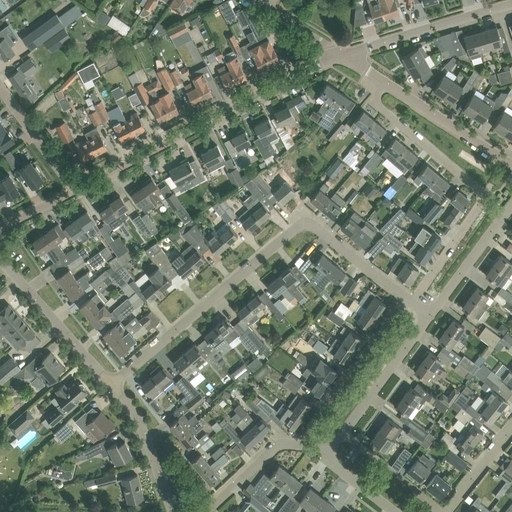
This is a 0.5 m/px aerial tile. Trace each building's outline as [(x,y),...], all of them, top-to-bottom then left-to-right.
[(151,12),(158,2),(154,0),(148,0),(144,7),(151,12)] [(191,0),(172,0),(170,5),(182,13),(185,8),(189,11),(194,2),(191,0)] [(227,22),(237,17),(227,0),(218,5),(227,22)] [(374,22),(385,18),(378,0),(373,0),(368,2),(374,22)] [(378,0),(385,18),(400,13),(397,6),(399,5),(397,0),(378,0)] [(357,8),(357,4),(347,4),(347,24),(360,23),(360,8),(357,8)] [(100,11),(96,17),(106,24),(112,15),(104,10),(103,12),(100,11)] [(31,50),(64,26),(56,15),(23,39),(31,50)] [(113,15),(107,24),(125,36),(131,27),(113,15)] [(193,28),(201,24),(197,17),(190,21),(193,28)] [(258,18),(249,23),(253,32),(253,31),(270,65),(280,60),(273,47),(269,39),(266,34),(258,18)] [(192,38),(184,21),(167,30),(171,38),(179,34),(183,42),(192,38)] [(490,28),(485,30),(491,48),(492,52),(496,51),(495,46),(502,44),(496,24),(490,26),(490,28)] [(11,31),(7,26),(0,30),(0,53),(0,54),(5,60),(15,53),(11,48),(15,44),(8,34),(11,31)] [(64,28),(51,37),(58,47),(71,37),(64,28)] [(491,48),(485,30),(481,31),(480,29),(474,31),(480,51),(491,48)] [(126,36),(132,44),(139,38),(133,31),(126,36)] [(268,66),(270,65),(253,31),(253,32),(247,34),(251,42),(252,41),(254,46),(249,49),(260,70),(262,69),(264,71),(268,68),(268,66)] [(456,31),(450,33),(453,42),(457,54),(456,54),(457,56),(463,54),(459,40),(456,31)] [(480,51),(474,31),(468,33),(468,35),(463,36),(464,39),(459,40),(463,54),(457,56),(458,56),(459,60),(466,58),(465,53),(469,52),(471,59),(482,56),(480,51)] [(457,54),(453,42),(450,33),(440,36),(445,50),(449,49),(451,55),(456,53),(456,54),(457,54)] [(235,52),(241,49),(233,35),(227,38),(235,52)] [(418,47),(402,57),(404,61),(403,62),(406,68),(424,58),(427,56),(422,45),(418,47)] [(217,59),(223,56),(219,49),(214,52),(217,59)] [(236,82),(246,77),(240,65),(241,64),(237,55),(230,59),(227,53),(223,56),(230,70),(236,82)] [(458,60),(453,57),(444,66),(448,70),(458,60)] [(36,67),(30,58),(17,68),(18,70),(8,77),(27,105),(38,97),(25,78),(33,73),(31,70),(36,67)] [(424,58),(406,68),(409,74),(411,73),(413,77),(419,74),(424,82),(433,73),(430,68),(424,58)] [(101,75),(95,63),(79,71),(85,83),(101,75)] [(181,67),(183,75),(191,73),(188,65),(181,67)] [(236,82),(230,70),(227,71),(224,66),(218,69),(220,74),(227,87),(236,82)] [(165,67),(157,71),(167,89),(174,85),(165,67)] [(175,69),(169,72),(176,84),(181,81),(175,69)] [(511,76),(510,69),(497,73),(501,84),(511,81),(511,76)] [(76,70),(60,86),(63,91),(78,75),(76,70)] [(199,70),(190,74),(196,87),(203,100),(204,99),(205,100),(211,97),(211,96),(212,95),(206,82),(208,81),(203,71),(200,73),(199,70)] [(463,97),(472,85),(479,74),(474,70),(466,81),(463,87),(452,81),(442,96),(452,103),(458,94),(463,97)] [(137,72),(129,74),(133,85),(141,82),(137,72)] [(479,74),(472,85),(477,88),(484,77),(479,74)] [(495,74),(488,76),(489,81),(493,84),(497,82),(495,74)] [(442,96),(452,81),(443,75),(433,91),(442,96)] [(80,79),(77,81),(83,93),(86,91),(80,79)] [(158,80),(152,83),(156,91),(162,88),(159,81),(158,80)] [(142,82),(134,87),(143,104),(151,100),(142,82)] [(159,96),(156,91),(152,83),(145,86),(150,94),(151,93),(155,101),(150,103),(153,109),(159,122),(169,117),(159,96)] [(203,100),(196,87),(193,88),(190,83),(184,86),(187,91),(187,92),(193,104),(203,100)] [(331,103),(339,92),(326,84),(319,95),(325,100),(321,106),(316,113),(317,113),(314,117),(319,120),(322,117),(325,112),(326,110),(330,103),(331,103)] [(119,86),(110,91),(115,100),(124,96),(119,86)] [(511,87),(508,93),(501,104),(506,107),(506,106),(511,98),(511,87)] [(61,90),(55,93),(59,100),(65,97),(61,90)] [(102,121),(110,117),(95,90),(88,93),(96,110),(102,121)] [(159,96),(169,117),(179,112),(168,91),(159,96)] [(326,110),(325,112),(332,117),(338,109),(347,115),(355,103),(339,92),(331,103),(330,103),(326,110)] [(482,100),(472,116),(482,122),(491,109),(496,112),(501,104),(508,93),(500,92),(496,97),(494,101),(485,96),(482,100)] [(472,116),(482,100),(473,94),(463,110),(472,116)] [(118,99),(122,109),(131,104),(127,95),(118,99)] [(293,111),(305,104),(301,96),(288,102),(293,111)] [(68,101),(73,111),(80,107),(74,97),(68,101)] [(285,130),(282,125),(289,122),(291,127),(297,124),(288,106),(274,113),(280,125),(276,128),(287,149),(294,143),(287,129),(285,130)] [(96,110),(88,114),(94,125),(102,121),(96,110)] [(366,131),(375,120),(363,111),(350,127),(355,131),(359,125),(366,131)] [(502,135),(511,118),(511,116),(503,111),(493,127),(497,130),(496,131),(502,135)] [(126,121),(133,135),(145,129),(137,112),(130,116),(131,118),(126,121)] [(113,124),(121,141),(126,138),(127,140),(133,137),(132,135),(133,135),(126,121),(123,115),(116,119),(117,122),(113,124)] [(511,118),(502,135),(507,139),(508,137),(511,139),(511,118)] [(260,137),(254,140),(263,158),(270,154),(267,149),(270,148),(268,143),(278,137),(274,130),(268,119),(254,126),(260,137)] [(341,136),(338,133),(344,125),(338,120),(325,136),(331,141),(332,139),(336,142),(341,136)] [(375,120),(366,131),(372,136),(367,141),(373,146),(386,130),(375,120)] [(64,143),(72,138),(64,122),(56,126),(64,143)] [(107,148),(96,126),(84,132),(88,140),(95,154),(107,148)] [(0,150),(14,140),(12,138),(13,137),(9,131),(8,132),(6,129),(0,134),(0,150)] [(232,140),(225,143),(236,164),(249,158),(247,153),(243,146),(251,142),(245,131),(231,138),(232,140)] [(395,137),(381,153),(393,163),(406,147),(395,137)] [(83,160),(95,154),(88,140),(83,143),(82,140),(75,144),(83,160)] [(211,171),(226,163),(217,145),(208,150),(206,149),(202,151),(202,153),(201,153),(211,171)] [(418,156),(406,147),(393,163),(404,172),(418,156)] [(459,157),(485,169),(490,159),(464,147),(459,157)] [(11,150),(4,155),(14,167),(20,162),(11,150)] [(365,164),(358,172),(363,177),(370,169),(381,156),(376,151),(365,164)] [(347,153),(343,159),(352,167),(357,161),(347,153)] [(326,173),(333,179),(345,164),(338,159),(326,173)] [(188,160),(169,170),(177,185),(190,179),(194,185),(206,179),(200,167),(193,171),(188,160)] [(34,167),(30,161),(14,172),(19,180),(24,176),(32,187),(35,185),(36,187),(42,183),(40,181),(43,180),(38,173),(40,172),(36,166),(34,167)] [(429,184),(438,174),(427,164),(418,175),(413,180),(418,184),(423,179),(429,184)] [(235,187),(243,183),(235,168),(227,173),(235,187)] [(265,195),(272,189),(259,173),(251,179),(265,195)] [(407,177),(402,173),(391,186),(396,190),(407,177)] [(274,192),(283,202),(295,192),(279,174),(274,178),(281,186),(274,192)] [(440,194),(449,183),(438,174),(429,184),(424,190),(435,199),(440,194)] [(19,192),(9,175),(0,179),(0,198),(1,200),(6,196),(7,198),(11,196),(12,198),(19,194),(18,192),(19,192)] [(142,184),(141,185),(142,187),(155,205),(156,207),(158,206),(161,204),(160,202),(162,201),(161,201),(165,198),(173,210),(174,210),(182,204),(173,192),(172,193),(168,188),(163,192),(161,190),(160,191),(151,178),(142,184)] [(271,213),(263,204),(259,200),(264,196),(250,179),(244,184),(256,198),(247,206),(249,208),(261,221),(271,213)] [(405,180),(401,185),(406,189),(410,184),(405,180)] [(321,208),(330,198),(323,192),(328,187),(324,183),(310,199),(321,208)] [(371,185),(364,193),(368,196),(375,188),(371,185)] [(142,187),(132,194),(144,212),(155,205),(142,187)] [(355,190),(347,200),(352,204),(360,195),(355,190)] [(455,204),(442,222),(451,228),(463,210),(462,209),(470,200),(458,191),(450,200),(455,204)] [(127,217),(122,211),(128,207),(120,196),(111,202),(123,220),(127,217)] [(330,198),(321,208),(333,218),(347,202),(341,197),(336,203),(330,198)] [(425,219),(425,220),(430,224),(431,224),(432,223),(450,202),(444,197),(429,216),(428,216),(425,219)] [(232,218),(237,215),(223,198),(218,201),(232,218)] [(432,199),(420,215),(425,219),(428,216),(438,204),(432,199)] [(227,223),(232,218),(218,201),(212,206),(227,223)] [(109,203),(99,210),(106,221),(107,221),(112,228),(118,224),(121,230),(121,231),(126,239),(132,235),(122,221),(109,203)] [(249,208),(238,217),(249,231),(261,221),(249,208)] [(399,208),(378,230),(384,235),(387,231),(389,230),(394,224),(405,213),(399,208)] [(408,210),(405,215),(420,225),(424,219),(410,210),(409,209),(408,210)] [(78,217),(76,219),(89,236),(91,235),(99,229),(87,211),(78,217)] [(352,237),(361,226),(354,221),(359,215),(354,211),(350,217),(341,227),(352,237)] [(155,225),(146,213),(142,217),(150,228),(155,225)] [(150,228),(142,217),(140,214),(132,220),(134,222),(142,233),(144,232),(147,237),(153,233),(150,228)] [(67,225),(66,226),(74,237),(79,243),(89,236),(76,219),(72,222),(71,221),(66,224),(67,225)] [(361,226),(352,237),(363,246),(372,236),(377,230),(372,226),(366,221),(361,226)] [(230,227),(229,227),(225,223),(216,231),(227,245),(238,236),(230,227)] [(45,233),(44,234),(65,266),(67,264),(80,255),(77,252),(74,248),(64,254),(56,242),(66,235),(64,232),(58,224),(45,233)] [(389,230),(387,231),(393,235),(398,227),(394,224),(389,230)] [(194,225),(189,229),(200,241),(203,238),(209,245),(216,254),(227,245),(216,231),(214,229),(204,237),(194,225)] [(441,238),(432,232),(425,227),(417,240),(432,251),(441,238)] [(191,244),(181,252),(194,268),(205,259),(198,251),(194,246),(200,241),(189,229),(183,234),(191,244)] [(384,235),(381,238),(386,241),(396,248),(399,250),(404,242),(393,235),(387,231),(384,235)] [(44,234),(33,242),(41,253),(45,250),(54,262),(50,265),(55,273),(56,272),(65,266),(44,234)] [(110,236),(105,239),(117,256),(109,261),(108,262),(115,271),(115,270),(116,270),(118,269),(123,265),(128,262),(122,254),(124,252),(115,239),(113,240),(110,236)] [(115,239),(124,252),(127,250),(118,237),(115,239)] [(388,243),(380,238),(368,251),(375,258),(388,243)] [(424,262),(432,251),(417,240),(409,251),(424,262)] [(161,248),(155,253),(165,265),(170,261),(183,277),(194,268),(181,252),(171,261),(161,248)] [(101,252),(86,262),(92,270),(106,260),(101,252)] [(150,274),(148,276),(153,281),(161,291),(172,281),(161,269),(165,265),(155,253),(150,257),(158,266),(150,274)] [(314,287),(333,263),(322,254),(314,263),(320,269),(310,281),(312,284),(312,285),(314,287)] [(65,266),(56,272),(59,276),(57,277),(65,288),(76,280),(68,270),(71,268),(72,269),(84,261),(82,259),(80,255),(67,264),(65,266)] [(494,265),(509,277),(511,273),(511,263),(501,255),(494,265)] [(409,283),(419,270),(399,257),(390,270),(409,283)] [(303,274),(313,262),(308,258),(299,268),(303,274)] [(332,299),(322,288),(330,277),(337,283),(345,273),(333,263),(314,287),(322,296),(328,303),(332,299)] [(118,269),(116,270),(128,283),(136,292),(140,296),(143,299),(144,299),(147,296),(150,300),(161,291),(153,281),(142,290),(142,289),(133,279),(134,278),(123,265),(118,269)] [(502,287),(509,277),(494,265),(486,275),(502,287)] [(307,299),(292,281),(298,276),(290,267),(278,277),(298,300),(301,304),(307,299)] [(94,288),(110,275),(105,270),(90,283),(94,288)] [(110,275),(94,288),(98,292),(98,293),(114,279),(121,288),(128,283),(116,270),(115,270),(115,271),(110,275)] [(85,289),(90,285),(87,280),(90,277),(86,273),(76,280),(65,288),(72,298),(85,289)] [(278,277),(267,286),(275,296),(280,292),(285,298),(288,301),(290,299),(293,303),(298,300),(278,277)] [(349,277),(339,290),(347,297),(352,291),(358,283),(349,277)] [(493,299),(488,295),(477,287),(470,297),(485,309),(489,305),(493,299)] [(511,303),(511,296),(510,295),(511,294),(503,288),(502,291),(500,289),(497,293),(511,303)] [(385,304),(373,296),(375,294),(368,289),(363,296),(364,297),(359,304),(360,304),(377,316),(385,304)] [(92,297),(80,307),(89,317),(101,307),(104,304),(105,303),(96,293),(92,297)] [(511,303),(497,293),(506,300),(502,305),(511,312),(511,303)] [(265,303),(259,296),(258,294),(247,303),(259,317),(265,312),(261,307),(265,303)] [(478,319),(485,309),(470,297),(462,308),(473,316),(478,319)] [(127,298),(113,310),(117,316),(131,303),(127,299),(127,298)] [(279,298),(273,303),(282,314),(288,309),(282,301),(279,298)] [(356,309),(354,312),(341,302),(334,312),(344,319),(348,314),(351,316),(368,328),(377,316),(360,304),(356,309)] [(115,325),(103,335),(112,345),(128,331),(131,328),(128,324),(127,326),(122,320),(122,319),(135,308),(131,303),(117,316),(121,320),(115,325)] [(252,323),(259,317),(247,303),(236,312),(248,326),(251,322),(252,323)] [(279,321),(284,316),(282,314),(273,303),(268,307),(279,321)] [(4,335),(22,319),(8,304),(0,311),(0,319),(6,326),(1,331),(4,335)] [(101,307),(89,317),(97,327),(112,314),(104,304),(101,307)] [(344,319),(334,312),(331,310),(326,317),(339,326),(344,319)] [(145,316),(140,320),(143,324),(144,325),(148,330),(153,326),(159,321),(151,311),(145,316)] [(239,334),(233,327),(226,318),(214,327),(226,341),(227,341),(228,343),(239,334)] [(17,350),(23,345),(29,351),(41,341),(22,319),(4,335),(17,350)] [(466,339),(460,334),(464,328),(453,320),(446,330),(463,343),(466,339)] [(507,329),(501,324),(496,330),(503,335),(507,329)] [(342,342),(353,350),(362,338),(344,326),(340,331),(346,336),(342,342)] [(498,344),(501,338),(485,326),(482,332),(498,344)] [(216,350),(226,341),(214,327),(204,336),(215,349),(211,353),(220,364),(224,360),(216,350)] [(245,332),(259,348),(263,344),(250,328),(245,332)] [(459,348),(463,343),(446,330),(438,340),(449,348),(453,343),(459,348)] [(128,331),(112,345),(120,354),(135,341),(131,337),(132,335),(128,331)] [(252,353),(259,348),(245,332),(239,337),(252,353)] [(496,345),(498,344),(482,332),(478,337),(489,345),(481,356),(485,359),(494,349),(493,348),(496,345)] [(511,345),(511,337),(506,333),(503,337),(511,345)] [(312,347),(322,354),(328,347),(317,340),(311,336),(307,343),(312,347)] [(511,353),(511,345),(503,337),(502,339),(501,338),(498,344),(496,345),(499,347),(503,343),(509,348),(507,349),(511,353)] [(353,350),(342,342),(336,338),(327,350),(345,362),(353,350)] [(206,357),(202,353),(195,344),(184,353),(196,366),(206,358),(216,371),(221,366),(219,364),(220,364),(211,353),(206,357)] [(308,352),(307,353),(321,363),(326,357),(322,354),(312,347),(308,352)] [(34,358),(15,375),(23,385),(37,372),(49,385),(58,377),(56,374),(64,367),(50,352),(45,356),(38,362),(34,358)] [(451,360),(441,352),(437,358),(429,352),(422,362),(440,375),(443,370),(436,365),(440,360),(447,365),(451,360)] [(195,367),(196,366),(184,353),(174,362),(184,375),(180,379),(195,396),(199,393),(187,378),(188,377),(189,377),(191,377),(197,373),(197,370),(195,367)] [(309,360),(301,353),(296,359),(305,366),(309,360)] [(258,356),(249,364),(254,370),(264,362),(258,356)] [(0,387),(21,369),(11,358),(0,367),(0,387)] [(474,363),(472,365),(462,358),(458,363),(469,372),(473,374),(475,371),(476,372),(478,370),(481,365),(480,367),(474,363)] [(327,364),(322,370),(311,362),(307,368),(328,383),(336,371),(327,364)] [(440,375),(422,362),(415,372),(425,380),(429,375),(437,381),(440,376),(440,375)] [(246,365),(231,377),(237,383),(251,371),(246,365)] [(480,367),(478,370),(482,372),(485,375),(486,376),(490,372),(481,365),(480,367)] [(265,366),(253,376),(258,382),(270,371),(265,366)] [(511,387),(511,371),(507,367),(499,377),(491,370),(490,372),(486,376),(499,386),(504,381),(511,387)] [(171,377),(169,375),(163,368),(152,377),(162,390),(173,380),(171,377)] [(319,395),(328,383),(307,368),(302,374),(307,378),(308,377),(314,382),(309,388),(319,395)] [(482,372),(478,377),(492,389),(483,399),(499,412),(507,402),(497,393),(498,392),(496,391),(499,386),(486,376),(485,375),(482,372)] [(286,378),(299,388),(303,382),(291,373),(286,378)] [(152,377),(141,386),(152,399),(152,398),(162,390),(152,377)] [(295,393),(299,388),(286,378),(282,384),(295,393)] [(185,404),(195,396),(180,379),(175,383),(185,395),(179,400),(183,405),(185,404)] [(81,384),(79,385),(77,383),(75,384),(72,381),(66,386),(64,384),(56,391),(65,400),(46,417),(53,425),(77,403),(76,402),(86,392),(83,389),(84,387),(83,386),(82,384),(81,384)] [(438,399),(428,391),(417,383),(413,389),(411,387),(403,398),(415,406),(418,409),(426,399),(444,412),(448,406),(439,399),(438,399)] [(475,418),(479,412),(470,405),(469,406),(465,403),(468,399),(465,396),(470,390),(466,386),(454,401),(475,418)] [(450,406),(453,401),(460,392),(454,388),(447,397),(443,393),(439,399),(448,406),(449,406),(450,406)] [(230,393),(224,391),(222,397),(228,399),(230,393)] [(191,411),(205,399),(199,393),(195,396),(185,404),(191,411)] [(302,398),(301,398),(296,394),(288,406),(303,417),(311,405),(302,398)] [(239,404),(234,409),(237,412),(260,437),(271,426),(266,421),(270,417),(271,417),(269,416),(257,404),(250,397),(245,403),(257,414),(257,413),(259,415),(254,420),(239,404)] [(161,409),(152,398),(152,399),(148,402),(157,413),(161,409)] [(263,398),(257,404),(269,416),(276,408),(263,398)] [(407,416),(415,406),(403,398),(396,408),(407,416)] [(491,422),(499,412),(483,399),(478,406),(483,410),(480,413),(491,422)] [(474,418),(475,418),(454,401),(453,401),(450,406),(457,412),(454,416),(465,424),(459,431),(474,443),(483,433),(469,422),(473,417),(474,418)] [(218,402),(213,407),(216,410),(221,406),(218,402)] [(283,402),(278,409),(281,415),(279,418),(284,422),(293,429),(303,417),(288,406),(283,402)] [(27,410),(8,426),(15,434),(33,417),(27,410)] [(85,412),(78,419),(75,421),(86,434),(90,430),(98,439),(105,433),(106,434),(115,425),(109,418),(108,419),(101,411),(92,419),(85,412)] [(164,412),(159,416),(163,421),(168,417),(164,412)] [(237,412),(231,418),(246,433),(240,438),(247,445),(249,447),(260,437),(237,412)] [(179,437),(199,420),(198,420),(194,415),(188,420),(183,414),(179,417),(169,425),(179,437)] [(446,421),(441,417),(437,421),(442,425),(445,424),(446,421)] [(379,429),(393,440),(401,428),(387,418),(379,429)] [(425,428),(411,419),(407,425),(411,427),(425,438),(429,433),(424,429),(425,428)] [(196,449),(210,438),(206,433),(198,440),(193,434),(203,425),(199,420),(179,437),(189,448),(192,445),(196,449)] [(227,423),(222,427),(231,436),(233,439),(238,435),(235,432),(227,423)] [(61,431),(65,435),(73,428),(69,424),(61,431)] [(411,427),(406,433),(420,444),(425,438),(411,427)] [(391,443),(393,440),(379,429),(371,441),(387,453),(393,445),(391,443)] [(475,445),(474,443),(459,431),(464,435),(460,440),(454,436),(453,438),(446,432),(439,441),(447,447),(451,441),(466,453),(470,449),(471,449),(475,445)] [(426,448),(435,438),(429,433),(425,438),(420,444),(426,448)] [(125,461),(132,457),(125,442),(118,445),(116,443),(100,451),(103,457),(110,453),(112,457),(113,456),(117,463),(124,459),(125,461)] [(87,459),(98,453),(95,445),(75,455),(77,458),(84,459),(86,457),(87,459)] [(405,448),(397,459),(403,464),(411,453),(405,448)] [(450,449),(444,456),(454,464),(460,457),(456,454),(455,453),(450,449)] [(201,473),(210,465),(200,454),(191,462),(201,473)] [(210,465),(201,473),(211,484),(220,476),(215,471),(228,459),(224,454),(210,465)] [(420,481),(434,463),(429,459),(424,465),(417,460),(408,472),(410,473),(408,474),(413,478),(414,476),(420,481)] [(279,488),(290,474),(279,465),(269,478),(263,473),(253,487),(257,490),(253,496),(266,506),(271,499),(265,495),(274,484),(279,488)] [(499,499),(511,481),(511,475),(504,469),(499,475),(506,481),(495,496),(499,499)] [(85,487),(97,483),(98,486),(117,481),(115,474),(96,479),(95,478),(83,481),(85,487)] [(292,495),(301,482),(290,474),(279,488),(290,496),(277,511),(285,511),(296,498),(292,495)] [(436,474),(426,486),(440,497),(455,478),(449,474),(447,477),(445,475),(442,479),(436,474)] [(128,503),(143,499),(137,475),(122,479),(128,503)] [(310,511),(322,498),(310,489),(300,502),(296,498),(285,511),(295,511),(295,510),(300,505),(307,510),(305,511),(310,511)] [(247,511),(245,511),(250,505),(258,511),(269,511),(265,508),(258,502),(250,496),(246,501),(247,502),(242,508),(238,511),(247,511)] [(330,511),(334,507),(322,498),(310,511),(330,511)] [(488,511),(490,511),(480,503),(472,511),(488,511)]
